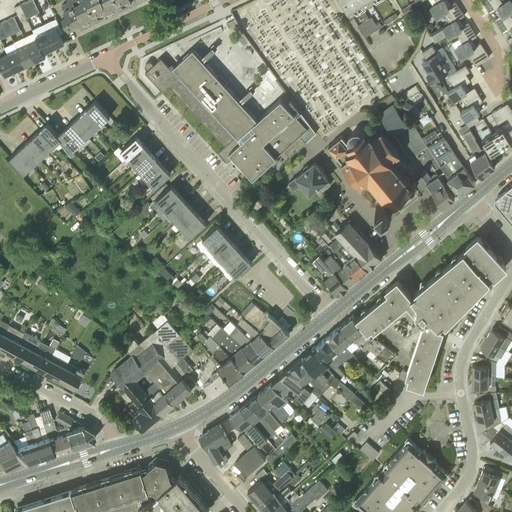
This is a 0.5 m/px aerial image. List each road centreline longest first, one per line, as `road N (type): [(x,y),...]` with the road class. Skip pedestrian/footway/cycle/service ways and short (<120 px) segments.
road 1 (residential): [(333,313),(104,58)]
road 2 (residential): [(441,511),(472,460),(463,354),(511,273)]
road 3 (secondary): [(176,427),(221,403),(333,313)]
road 4 (secondary): [(333,313),(471,198)]
road 5 (residential): [(115,448),(102,422),(0,365)]
road 6 (residential): [(104,58),(223,0)]
road 7 (secondary): [(0,485),(115,448)]
